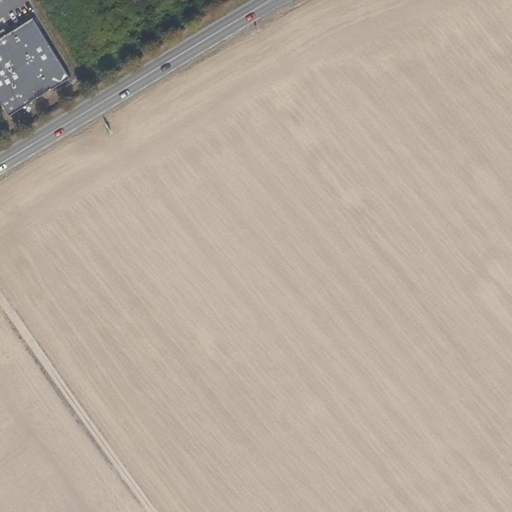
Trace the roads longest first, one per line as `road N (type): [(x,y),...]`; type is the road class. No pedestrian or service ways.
road 1 (secondary): [(0,164),(265,3)]
road 2 (track): [(0,299),(154,511)]
